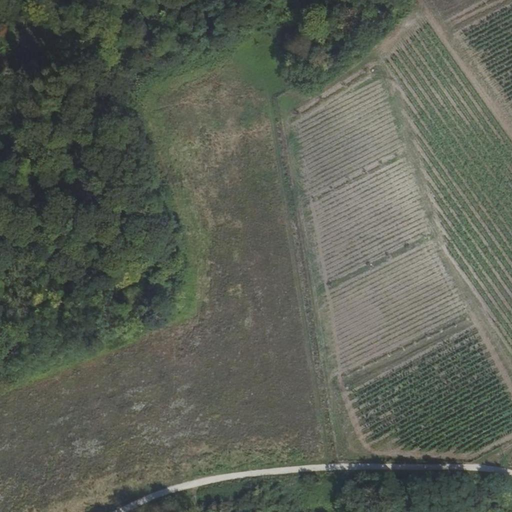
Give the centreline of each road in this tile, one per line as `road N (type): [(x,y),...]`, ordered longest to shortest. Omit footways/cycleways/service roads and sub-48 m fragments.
road 1 (track): [(327,467),(266,92),(269,55)]
road 2 (track): [(119,511),(189,486),(309,468),(511,474)]
road 3 (track): [(511,363),(437,255),(376,62)]
road 4 (track): [(149,101),(174,155),(197,270)]
road 5 (track): [(511,129),(419,0)]
road 6 (track): [(269,55),(201,72),(149,101)]
